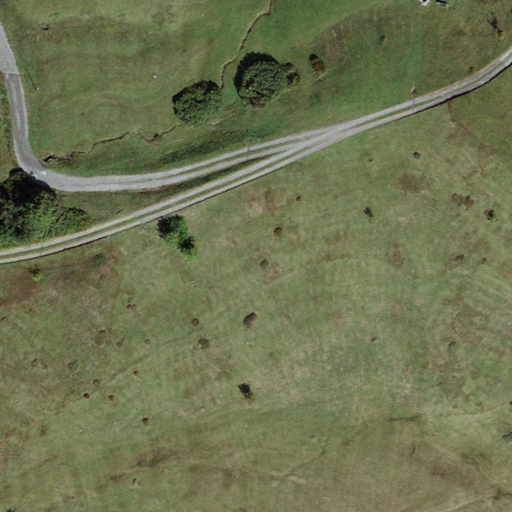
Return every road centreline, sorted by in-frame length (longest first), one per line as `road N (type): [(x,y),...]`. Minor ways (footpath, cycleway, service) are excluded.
road 1 (track): [(330,136),(144,181),(55,180),(25,150),(0,39)]
road 2 (track): [(330,136),(213,190),(49,248),(0,257)]
road 3 (track): [(511,53),(443,97),(330,136)]
